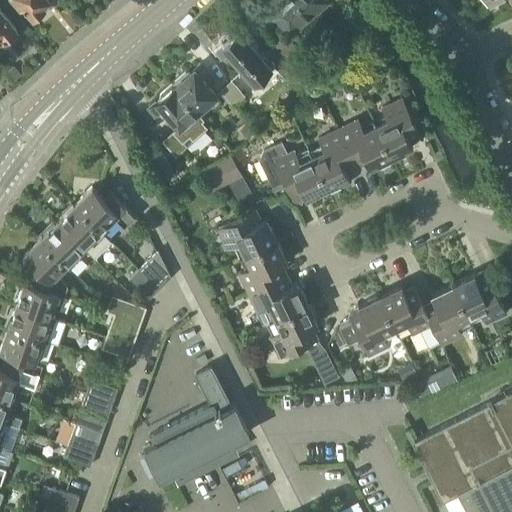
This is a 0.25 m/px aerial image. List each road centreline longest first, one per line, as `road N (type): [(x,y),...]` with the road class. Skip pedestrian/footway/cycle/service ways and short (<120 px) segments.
road 1 (residential): [(451,218),(331,275),(316,239),(434,185)]
road 2 (secondary): [(0,165),(83,76),(172,0)]
